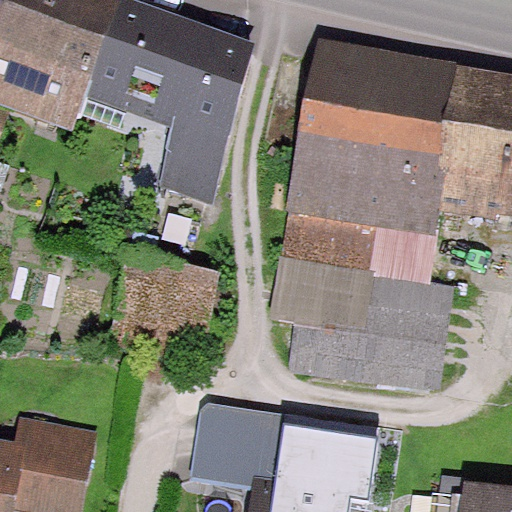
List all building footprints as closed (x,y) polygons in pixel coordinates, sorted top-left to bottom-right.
[(127,0),(0,0),(0,136),(16,91),(87,116),(107,66),(127,0)] [(190,0),(127,0),(107,66),(183,90),(158,168),(212,185),(263,23),(190,0)] [(466,53),(324,27),(275,297),(306,303),(298,345),(444,371),(463,271),(427,265),(445,166),(466,53)] [(511,61),(466,53),(445,166),(511,177),(511,61)] [(284,473),(291,400),(202,392),(195,465),(260,469),(284,473)] [(15,432),(0,429),(0,511),(14,511),(16,498),(83,509),(97,424),(19,411),(15,432)] [(511,511),(511,471),(470,467),(464,511),(511,511)] [(361,511),(366,484),(284,473),(260,469),(254,511),(361,511)]
